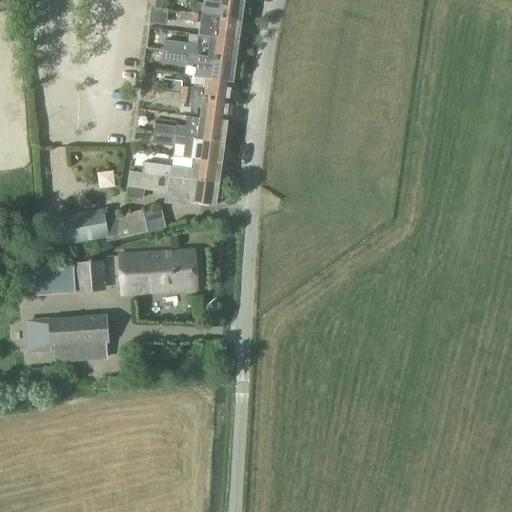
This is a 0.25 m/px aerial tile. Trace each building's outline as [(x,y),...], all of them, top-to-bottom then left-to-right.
[(242,0),(203,0),(203,3),(192,1),(191,13),(240,20),(241,15),(243,12),(244,5),(242,2),(242,0)] [(168,9),(151,7),(149,22),(166,24),(168,9)] [(240,20),(180,11),(178,19),(199,23),(197,34),(237,39),(240,20)] [(234,61),(237,39),(197,34),(195,34),(194,43),(161,39),(160,50),(234,61)] [(231,80),(234,61),(160,50),(158,61),(190,65),(189,75),(204,77),(231,80)] [(229,101),(231,80),(204,77),(203,86),(190,85),(189,88),(177,86),(177,82),(162,80),(161,92),(178,94),(229,101)] [(226,122),(229,101),(178,94),(177,101),(195,103),(193,117),(226,122)] [(223,142),(226,122),(193,117),(183,116),(182,126),(173,125),(173,126),(152,124),(151,132),(223,142)] [(220,163),(223,142),(151,132),(150,139),(189,144),(187,159),(220,163)] [(217,184),(220,163),(187,159),(186,168),(143,163),(142,173),(217,184)] [(217,184),(142,173),(139,190),(165,193),(165,198),(214,205),(217,184)] [(67,242),(162,226),(157,205),(99,220),(98,210),(63,217),(67,242)] [(193,249),(118,254),(121,294),(196,288),(193,249)] [(75,266),(57,267),(60,291),(78,289),(75,266)] [(105,315),(34,319),(36,346),(44,346),(45,363),(108,359),(105,315)]
